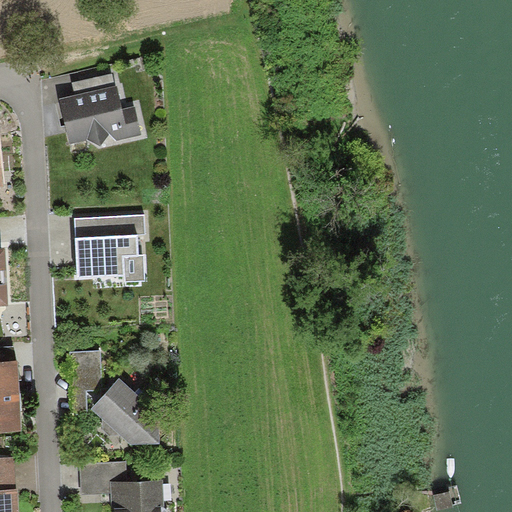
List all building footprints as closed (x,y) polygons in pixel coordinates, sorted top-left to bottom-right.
[(72,84),(75,97),(115,88),(112,75),(72,84)] [(75,97),(59,101),(70,145),(88,141),(100,149),(110,136),(117,143),(142,137),(135,107),(122,110),(117,87),(115,88),(75,97)] [(74,219),(75,240),(145,237),(145,216),(74,219)] [(145,237),(75,240),(77,280),(125,277),(125,282),(147,281),(145,237)] [(0,308),(9,309),(6,251),(0,251),(0,308)] [(0,347),(0,364),(16,364),(15,347),(0,347)] [(101,351),(70,353),(73,416),(87,415),(86,392),(103,391),(101,351)] [(16,364),(0,364),(0,434),(22,434),(19,364),(16,364)] [(119,380),(91,411),(103,422),(101,429),(106,433),(110,437),(120,436),(131,447),(160,447),(158,415),(119,380)] [(0,458),(0,491),(16,491),(14,458),(0,458)] [(127,462),(80,464),(81,495),(111,493),(111,483),(128,482),(127,462)] [(128,482),(111,483),(111,493),(112,500),(112,511),(167,511),(165,511),(163,482),(128,482)] [(0,491),(0,511),(18,511),(18,491),(16,491),(0,491)]
